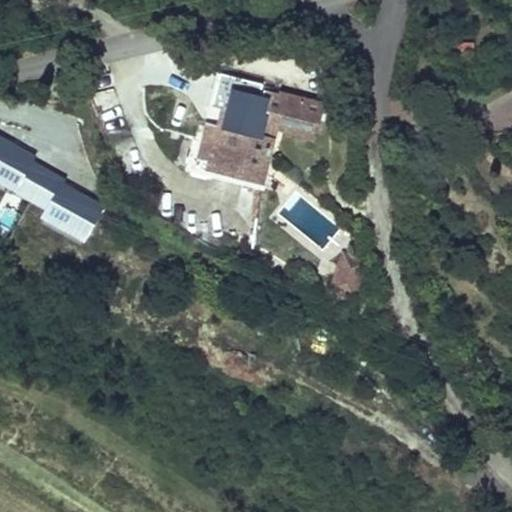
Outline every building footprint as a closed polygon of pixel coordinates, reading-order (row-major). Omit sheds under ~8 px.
[(259,81),(219,70),(210,101),(227,105),(222,124),(215,123),(211,139),(191,133),(182,164),(220,175),(223,164),(258,173),(260,174),(270,138),(259,135),(265,115),(312,128),(318,105),(257,88),(259,81)] [(0,187),(89,234),(109,197),(0,139),(0,187)] [(255,185),(258,173),(223,164),(220,175),(255,185)] [(292,308),(304,288),(276,271),(279,266),(253,250),(249,261),(252,277),(263,288),(270,295),(292,308)] [(327,291),(348,298),(361,261),(340,254),(327,291)]
